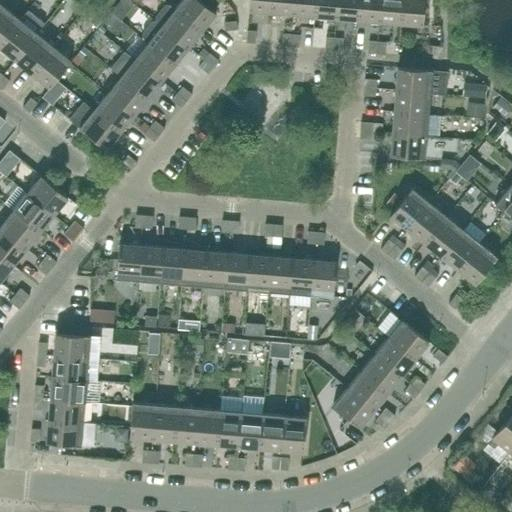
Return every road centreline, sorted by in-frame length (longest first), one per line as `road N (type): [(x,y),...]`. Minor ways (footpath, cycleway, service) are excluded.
road 1 (residential): [(0,485),(197,507),(300,508),(379,476),(425,436),(493,352)]
road 2 (residential): [(121,195),(246,54),(353,60),(340,217)]
road 3 (residential): [(121,195),(340,217)]
road 4 (residential): [(493,352),(352,239),(340,217)]
road 5 (residential): [(0,350),(121,195)]
road 6 (residential): [(121,195),(0,99)]
